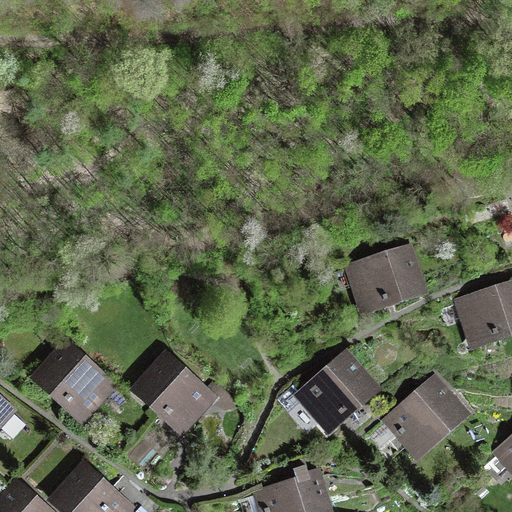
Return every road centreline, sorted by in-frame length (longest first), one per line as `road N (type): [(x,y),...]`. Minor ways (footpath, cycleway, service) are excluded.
road 1 (track): [(511,144),(0,298)]
road 2 (track): [(0,46),(135,44),(437,14),(511,18)]
